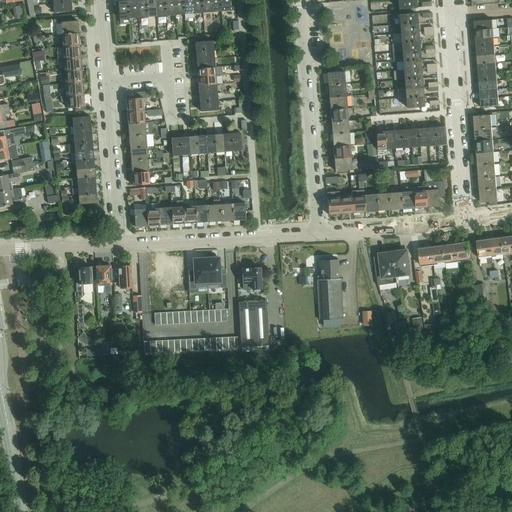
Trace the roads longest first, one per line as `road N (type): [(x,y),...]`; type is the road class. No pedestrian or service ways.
road 1 (residential): [(318,234),(300,0)]
road 2 (residential): [(464,221),(446,0)]
road 3 (tertiary): [(119,245),(318,234)]
road 4 (residential): [(119,245),(106,83)]
road 5 (tertiary): [(318,234),(464,221)]
road 6 (tertiary): [(23,511),(0,382)]
